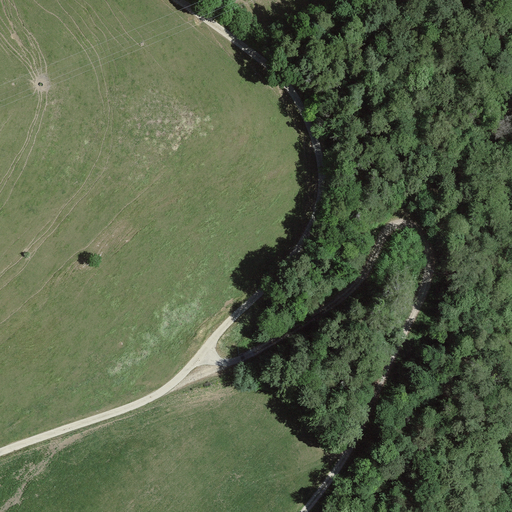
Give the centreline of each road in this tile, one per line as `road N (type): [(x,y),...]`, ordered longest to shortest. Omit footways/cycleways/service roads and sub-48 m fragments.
road 1 (track): [(0,452),(173,383),(276,276),(317,212),(318,151),(296,98),(272,68),(176,0)]
road 2 (track): [(305,511),(358,433),(417,306),(430,268),(420,231),(408,223),(388,229),(351,289),(258,349),(225,362),(201,353)]
